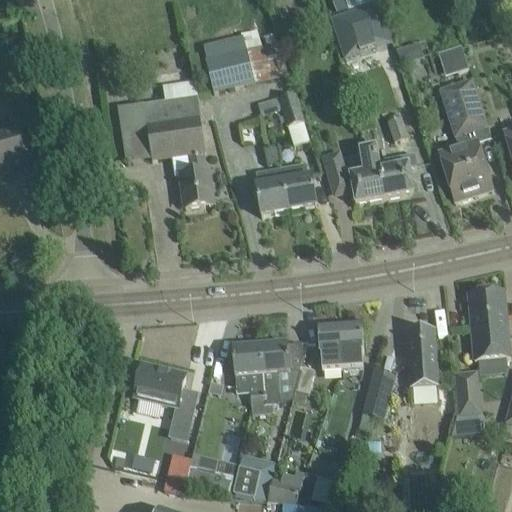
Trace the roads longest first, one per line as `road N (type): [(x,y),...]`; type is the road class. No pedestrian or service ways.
road 1 (tertiary): [(86,306),(312,288),(511,249)]
road 2 (residential): [(43,0),(78,186),(86,306)]
